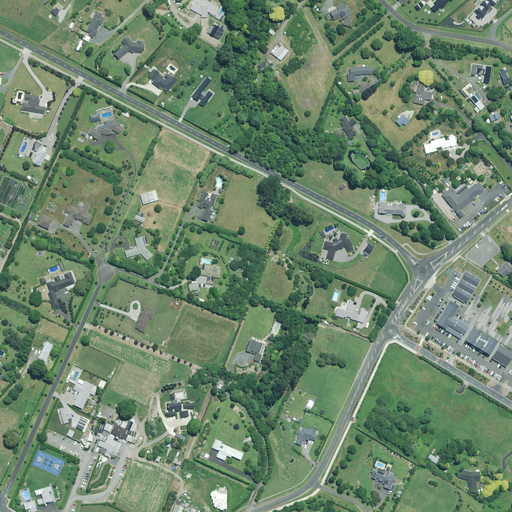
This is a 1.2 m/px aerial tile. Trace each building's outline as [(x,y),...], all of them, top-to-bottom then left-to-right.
[(352,9),(350,8),(346,7),(347,5),(338,2),(336,9),(330,12),(334,20),(342,16),(342,19),(344,20),(343,25),(348,27),(352,16),(351,16),(351,14),(351,12),(352,9)] [(88,36),(91,37),(93,38),(94,36),(96,36),(98,31),(97,30),(100,25),(101,25),(104,19),(101,18),(102,14),(97,12),(87,32),(89,33),(88,36)] [(119,60),(128,53),(142,54),(143,41),(138,41),(137,41),(137,43),(133,43),(128,37),(122,42),(125,45),(114,54),(119,60)] [(86,43),(79,39),(75,47),(82,51),(86,43)] [(288,51),(278,43),(271,53),(281,61),(288,51)] [(269,65),(267,61),(258,66),(261,70),(269,65)] [(372,74),(372,67),(350,68),(350,74),(347,74),(348,81),(354,81),(354,75),(372,74)] [(165,80),(163,78),(158,75),(160,73),(154,69),(148,76),(154,80),(152,83),(160,89),(161,88),(168,93),(178,80),(172,76),(171,77),(167,74),(164,78),(166,79),(165,80)] [(426,83),(417,81),(417,84),(414,84),(412,92),(416,92),(413,103),(423,105),(425,99),(431,101),(432,94),(424,92),(426,83)] [(472,86),(470,83),(462,90),(468,97),(470,95),(465,90),(469,87),(470,88),(472,86)] [(480,111),(484,107),(479,101),(482,98),(475,90),(468,97),(480,111)] [(21,110),(22,110),(45,114),(46,108),(38,106),(38,103),(40,103),(40,100),(38,100),(39,96),(26,94),(25,100),(29,100),(28,103),(23,103),(22,107),(21,107),(21,110)] [(498,112),(489,116),(491,122),(495,120),(501,118),(498,112)] [(409,122),(403,115),(395,122),(400,126),(403,123),(405,126),(409,122)] [(343,128),(348,136),(348,139),(353,139),(353,136),(355,136),(355,131),(353,131),(352,129),(353,128),(352,126),(356,124),(353,119),(348,121),(345,117),(341,120),(342,122),(340,123),(343,128)] [(88,134),(92,137),(98,140),(102,135),(104,134),(104,135),(107,135),(113,134),(112,131),(112,130),(120,134),(124,126),(114,120),(111,121),(110,121),(109,121),(108,121),(107,121),(106,121),(106,122),(105,123),(105,124),(105,125),(105,126),(99,127),(97,130),(93,127),(88,134)] [(437,151),(436,148),(441,147),(442,149),(450,147),(457,145),(454,136),(453,136),(453,135),(449,136),(450,137),(448,138),(448,140),(445,141),(444,138),(439,139),(440,142),(436,143),(435,140),(430,142),(431,144),(424,146),(426,154),(437,151)] [(47,151),(40,148),(38,151),(37,151),(36,155),(37,156),(33,163),(41,167),(44,159),(49,161),(51,157),(46,154),(47,151)] [(464,182),(455,190),(452,186),(442,195),(460,216),(464,213),(461,209),(487,188),(479,179),(469,187),(464,182)] [(158,200),(155,191),(140,195),(143,205),(158,200)] [(209,194),(203,191),(199,202),(200,202),(198,208),(202,209),(203,207),(206,208),(202,219),(208,221),(212,211),(210,210),(212,205),(213,205),(217,196),(212,194),(209,201),(206,200),(209,194)] [(49,202),(48,205),(46,210),(55,214),(57,208),(58,206),(49,202)] [(89,225),(92,217),(86,214),(90,206),(80,202),(77,208),(70,205),(68,210),(67,213),(69,213),(64,225),(70,227),(71,224),(72,225),(75,219),(78,220),(79,219),(83,221),(82,222),(89,225)] [(395,206),(396,204),(392,204),(392,206),(386,206),(386,203),(378,203),(378,213),(386,214),(386,215),(392,216),(392,214),(400,215),(402,218),(406,215),(404,211),(405,204),(399,204),(399,206),(395,206)] [(53,219),(43,215),(38,225),(49,229),(53,219)] [(348,239),(347,239),(347,235),(341,233),(340,239),(337,240),(336,238),(333,239),(334,242),(332,243),(325,241),(323,249),(329,250),(326,258),(332,260),(335,251),(340,249),(344,248),(344,247),(345,248),(347,253),(354,250),(352,246),(348,239)] [(153,256),(145,248),(142,237),(135,239),(137,248),(125,251),(127,258),(141,254),(147,261),(153,256)] [(374,248),(368,244),(363,253),(368,256),(374,248)] [(506,263),(497,270),(503,277),(506,275),(508,277),(511,272),(511,271),(510,269),(511,268),(506,263)] [(212,266),(205,265),(204,271),(200,270),(199,275),(208,276),(207,284),(213,285),(214,277),(220,278),(221,271),(212,269),(212,266)] [(481,279),(466,271),(452,294),(467,302),(481,279)] [(75,283),(71,272),(64,274),(66,278),(61,280),(59,276),(54,278),(56,281),(53,283),(52,281),(47,283),(50,293),(48,293),(51,300),(50,300),(53,309),(60,306),(54,292),(59,291),(58,290),(75,283)] [(353,302),(348,301),(345,311),(337,309),(335,316),(343,318),(344,317),(346,318),(346,317),(351,318),(350,319),(356,321),(358,315),(353,313),(355,305),(353,305),(353,302)] [(464,335),(470,325),(454,315),(458,307),(449,302),(436,324),(445,329),(448,325),(464,335)] [(154,312),(144,308),(143,312),(141,311),(137,323),(138,323),(135,328),(139,330),(139,331),(144,333),(150,319),(151,319),(154,312)] [(480,332),(472,327),(464,341),(472,346),(480,332)] [(489,337),(480,332),(472,346),(481,351),(489,337)] [(498,342),(489,337),(481,351),(483,352),(484,353),(489,356),(498,342)] [(262,356),(261,355),(265,345),(251,340),(247,352),(256,355),(254,360),(257,361),(260,362),(262,356)] [(511,356),(511,350),(500,343),(492,357),(506,366),(511,356)] [(48,362),(46,360),(53,348),(46,344),(37,360),(43,363),(46,365),(48,362)] [(91,395),(94,389),(92,388),(93,386),(85,382),(83,386),(76,383),(73,390),(79,392),(76,399),(86,403),(90,394),(91,395)] [(100,441),(98,446),(112,452),(118,437),(128,441),(133,429),(114,422),(113,425),(102,421),(98,433),(109,437),(107,443),(100,441)] [(308,430),(301,427),(300,430),(299,430),(297,435),(298,435),(297,438),(298,438),(295,444),(301,446),(303,441),(304,441),(305,440),(308,441),(309,440),(311,441),(311,440),(315,441),(317,435),(314,434),(316,430),(312,429),(311,430),(308,429),(308,430)] [(140,440),(132,436),(129,442),(138,445),(140,440)] [(222,442),(216,439),(212,448),(219,452),(216,457),(225,461),(227,456),(231,458),(231,457),(240,461),(243,454),(221,444),(222,442)] [(439,460),(430,455),(428,459),(436,464),(439,460)] [(384,473),(372,468),(370,472),(373,474),(371,478),(375,480),(376,478),(379,479),(378,481),(382,482),(382,484),(384,485),(383,487),(393,492),(396,485),(395,485),(397,479),(388,476),(390,472),(385,470),(384,473)] [(481,471),(462,470),(461,473),(460,473),(457,478),(467,480),(467,494),(477,494),(477,482),(480,482),(481,471)] [(52,491),(51,487),(35,491),(36,496),(41,495),(43,499),(37,500),(39,505),(53,501),(52,496),(50,496),(49,492),(52,491)] [(34,511),(38,511),(35,501),(24,504),(26,510),(30,509),(31,511),(34,511)]
